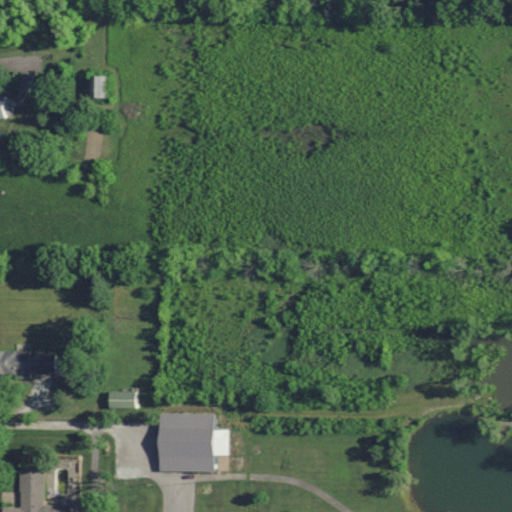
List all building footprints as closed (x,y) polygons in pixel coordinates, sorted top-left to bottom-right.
[(42,76),(26,76),(26,94),(42,94),(42,76)] [(92,98),(111,98),(111,76),(92,76),(92,98)] [(0,95),(0,117),(15,117),(15,96),(0,95)] [(60,352),(0,351),(0,376),(59,377),(60,352)] [(113,409),(140,409),(140,392),(113,392),(113,409)] [(218,472),(218,457),(232,457),(232,430),(219,430),(219,414),(164,414),(164,472),(218,472)] [(23,472),(23,509),(6,509),(5,511),(57,511),(57,507),(47,507),(47,472),(23,472)]
